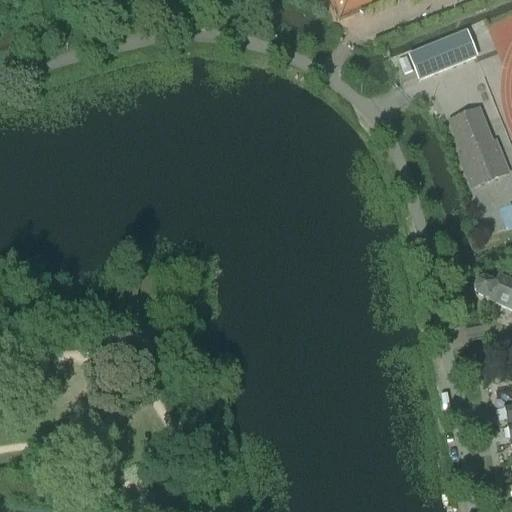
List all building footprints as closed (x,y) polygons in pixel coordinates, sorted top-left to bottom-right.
[(418,81),(474,59),(465,36),(409,58),(418,81)] [(460,159),(471,189),(506,175),(494,145),(490,147),(477,114),(450,125),(463,157),(460,159)] [(488,226),(478,230),(482,239),(491,235),(488,226)] [(472,292),(475,299),(487,304),(488,303),(511,312),(511,283),(498,278),(495,286),(482,281),(475,284),(472,292)] [(511,408),(503,410),(507,429),(511,427),(511,408)]
